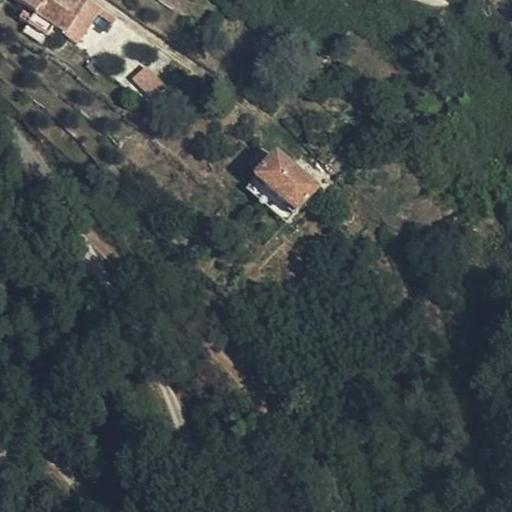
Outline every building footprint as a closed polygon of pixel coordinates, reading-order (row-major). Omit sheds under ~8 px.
[(86,5),(76,0),(2,0),(33,19),(53,33),(64,39),(86,5)] [(46,43),(53,33),(33,19),(26,30),(46,43)] [(41,51),(46,43),(26,30),(21,38),(41,51)] [(148,68),(134,77),(145,94),(159,85),(148,68)] [(274,160),(255,181),(253,183),(292,217),(314,195),(274,160)] [(245,193),(284,227),(292,217),(253,183),(245,193)]
